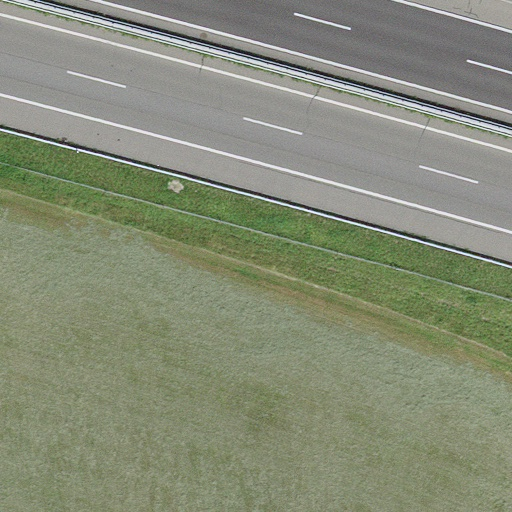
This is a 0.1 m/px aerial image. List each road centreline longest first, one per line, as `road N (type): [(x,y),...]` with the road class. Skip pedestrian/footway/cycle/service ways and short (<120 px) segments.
road 1 (motorway): [(0,57),(511,195)]
road 2 (motorway): [(511,73),(242,0)]
